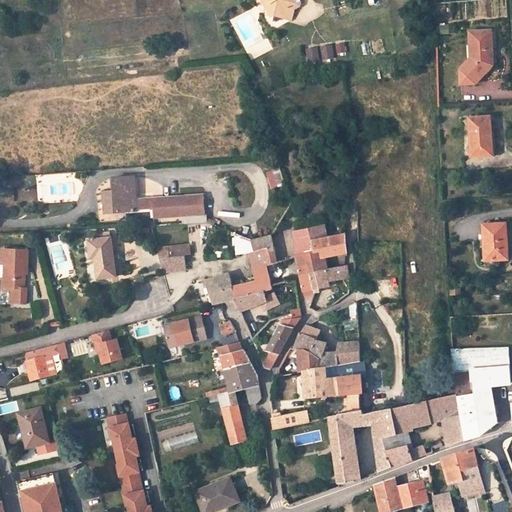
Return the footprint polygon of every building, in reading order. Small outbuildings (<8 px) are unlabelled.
[(261,0),(271,16),(274,15),(273,12),(268,4),(269,3),(268,1),(267,0),(261,0)] [(267,0),(268,1),(269,3),(268,4),(273,12),(274,15),(271,16),(273,20),(276,21),(283,18),(291,20),(293,12),(286,0),(267,0)] [(286,0),(293,12),(296,3),(293,0),(286,0)] [(494,62),(492,60),(491,47),(494,47),(493,27),(471,28),(473,61),(467,69),(462,69),(463,81),(478,80),(478,75),(484,68),(486,70),(494,62)] [(315,49),(306,51),(308,63),(317,62),(315,49)] [(491,113),(473,115),(476,153),(487,152),(486,144),(493,143),(491,113)] [(278,161),(271,163),(274,171),(280,169),(278,161)] [(278,185),(284,183),(280,169),(274,171),(278,185)] [(337,178),(344,176),(344,169),(336,171),(337,178)] [(137,203),(134,177),(114,178),(115,192),(115,193),(118,193),(119,197),(116,197),(105,201),(106,213),(127,211),(128,219),(186,215),(205,214),(203,197),(139,201),(139,203),(137,203)] [(105,193),(105,201),(116,197),(119,197),(118,193),(115,193),(115,192),(105,193)] [(205,214),(186,215),(186,222),(205,221),(205,214)] [(508,257),(506,220),(484,222),(485,242),(481,242),(482,258),(508,257)] [(315,252),(312,241),(326,238),(324,225),(311,228),(295,231),(297,257),(298,261),(302,260),(302,255),(315,252)] [(254,268),(267,264),(268,266),(273,264),(277,263),(271,235),(253,240),(236,234),(237,254),(250,252),(254,268)] [(311,272),(325,269),(323,258),(347,253),(345,234),(340,235),(326,238),(312,241),(315,252),(302,255),(302,260),(298,261),(299,267),(309,264),(311,272)] [(103,239),(89,241),(92,258),(95,258),(98,279),(117,276),(111,238),(110,238),(103,239)] [(190,245),(170,247),(171,256),(191,253),(190,245)] [(170,257),(169,247),(157,248),(164,273),(186,270),(185,256),(170,257)] [(29,250),(3,249),(3,265),(6,265),(5,279),(5,287),(13,288),(15,288),(25,288),(25,274),(26,266),(28,265),(29,250)] [(232,283),(230,274),(206,281),(214,304),(222,302),(229,300),(235,298),(273,288),(270,276),(268,266),(267,264),(254,268),(258,282),(247,284),(242,280),(237,281),(232,283)] [(268,266),(270,276),(274,275),(273,272),(276,272),(273,264),(268,266)] [(299,267),(302,281),(306,297),(315,292),(311,272),(309,264),(299,267)] [(349,278),(348,265),(325,269),(311,272),(315,292),(320,291),(319,289),(327,287),(330,286),(329,281),(349,278)] [(5,279),(2,279),(1,290),(13,291),(13,288),(5,287),(5,279)] [(27,304),(27,289),(25,288),(15,288),(14,303),(27,304)] [(279,304),(273,292),(273,288),(235,298),(241,311),(262,304),(266,310),(279,304)] [(306,297),(309,308),(315,292),(306,297)] [(269,368),(272,369),(294,328),(301,318),(300,308),(291,310),(292,314),(293,319),(283,320),(283,325),(268,351),(271,352),(264,365),(265,368),(269,368)] [(209,336),(204,314),(166,323),(171,344),(209,336)] [(236,330),(231,321),(220,327),(225,336),(236,330)] [(325,368),(325,369),(337,367),(361,363),(359,342),(340,343),(337,352),(323,353),(327,342),(317,339),(320,330),(307,325),(301,334),(299,340),(311,352),(320,358),(322,359),(322,368),(325,368)] [(111,338),(108,327),(93,331),(96,342),(98,341),(103,361),(122,356),(117,336),(111,338)] [(311,352),(299,340),(296,347),(293,346),(292,348),(304,352),(305,372),(320,369),(320,358),(311,352)] [(221,347),(226,370),(251,362),(247,353),(245,351),(243,352),(241,344),(241,343),(221,347)] [(49,352),(39,353),(36,346),(23,349),(26,358),(24,358),(29,377),(54,371),(49,352)] [(483,435),(499,423),(490,383),(511,381),(509,346),(451,348),(452,370),(456,396),(464,440),(483,435)] [(305,372),(304,352),(292,348),(286,357),(300,359),(301,373),(305,372)] [(255,370),(251,362),(226,370),(231,391),(235,391),(248,388),(260,385),(259,379),(258,376),(255,370)] [(307,398),(341,395),(342,395),(339,378),(328,379),(326,378),(325,369),(325,368),(322,368),(320,369),(305,372),(307,398)] [(363,392),(362,376),(339,378),(342,395),(345,395),(360,393),(363,392)] [(260,385),(248,388),(252,404),(259,402),(262,398),(260,385)] [(171,400),(181,398),(179,386),(169,388),(171,400)] [(227,387),(214,390),(215,395),(229,392),(227,387)] [(220,397),(231,441),(247,438),(235,391),(231,391),(229,392),(215,395),(216,398),(220,397)] [(345,405),(347,406),(347,414),(361,412),(360,393),(345,395),(345,405)] [(464,440),(456,396),(405,407),(392,409),(398,435),(384,438),(387,450),(393,467),(413,460),(410,450),(403,429),(443,420),(446,439),(443,439),(444,444),(445,444),(447,447),(464,440)] [(45,440),(38,406),(17,411),(20,422),(23,422),(28,444),(45,440)] [(361,412),(347,414),(330,417),(339,484),(357,481),(349,427),(354,426),(374,425),(380,472),(393,467),(387,450),(384,438),(398,435),(392,409),(364,415),(363,412),(361,412)] [(310,422),(308,411),(280,417),(279,413),(273,414),(274,430),(310,422)] [(152,511),(129,413),(107,418),(129,511),(152,511)] [(349,427),(357,481),(362,480),(354,426),(349,427)] [(189,434),(159,443),(162,453),(192,444),(189,434)] [(410,450),(413,460),(424,455),(422,451),(421,448),(421,446),(410,450)] [(484,492),(474,449),(442,459),(449,483),(459,480),(464,496),(484,492)] [(32,481),(22,483),(23,490),(25,496),(26,503),(28,508),(28,511),(64,511),(56,475),(32,481)] [(205,511),(239,499),(230,476),(195,490),(204,511),(205,511)] [(376,491),(380,511),(387,511),(402,507),(396,478),(385,482),(375,486),(376,491)] [(428,502),(423,481),(400,487),(405,507),(428,502)] [(435,506),(452,502),(449,493),(434,497),(435,506)] [(476,498),(478,511),(487,511),(488,511),(485,496),(476,498)] [(470,511),(477,511),(475,498),(468,499),(470,511)] [(455,509),(452,502),(435,506),(436,511),(454,511),(454,509),(455,509)]
